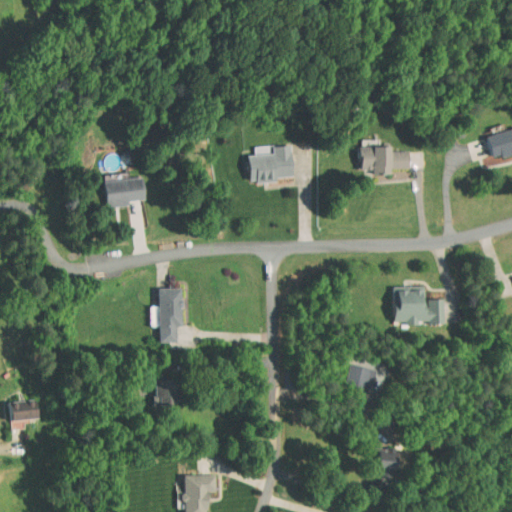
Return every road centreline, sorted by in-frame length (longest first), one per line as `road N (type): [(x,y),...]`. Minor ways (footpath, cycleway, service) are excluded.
road 1 (residential): [(511,224),(392,243),(204,249),(68,272),(28,201),(0,205)]
road 2 (residential): [(277,245),(278,422),(262,511)]
